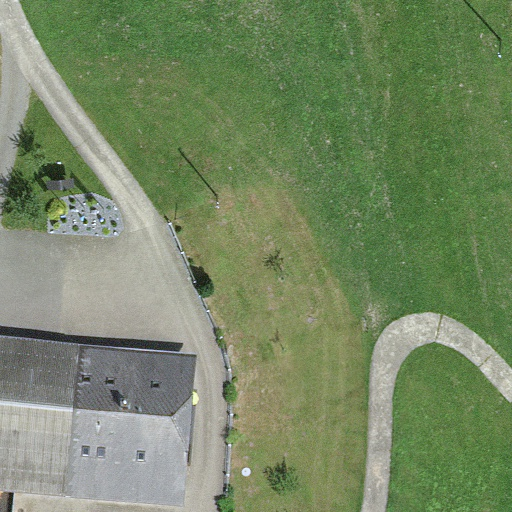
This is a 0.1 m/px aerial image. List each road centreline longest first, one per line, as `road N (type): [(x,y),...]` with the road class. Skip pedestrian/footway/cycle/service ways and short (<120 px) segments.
road 1 (track): [(210,511),(213,397),(203,342),(152,235),(24,48),(2,0)]
road 2 (track): [(511,382),(443,329),(409,332),(397,342),(383,385),(373,511)]
